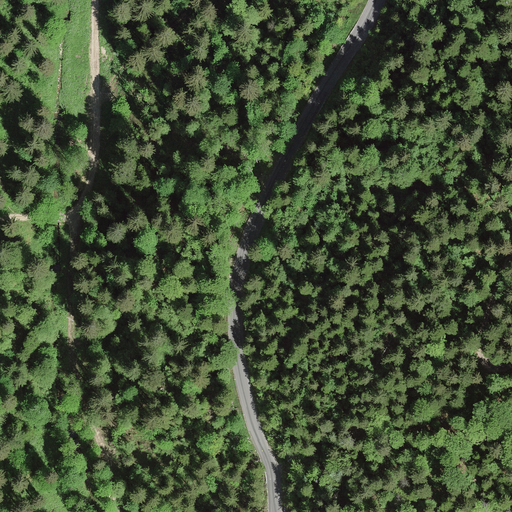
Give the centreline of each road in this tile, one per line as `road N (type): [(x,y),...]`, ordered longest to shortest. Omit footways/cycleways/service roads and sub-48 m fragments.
road 1 (tertiary): [(378,0),(303,128),(240,268),(237,354),(273,472),(275,511)]
road 2 (track): [(78,218),(73,361),(122,511)]
road 3 (track): [(0,218),(78,218),(98,138),(95,0)]
road 4 (track): [(511,252),(479,340),(484,363),(511,364)]
